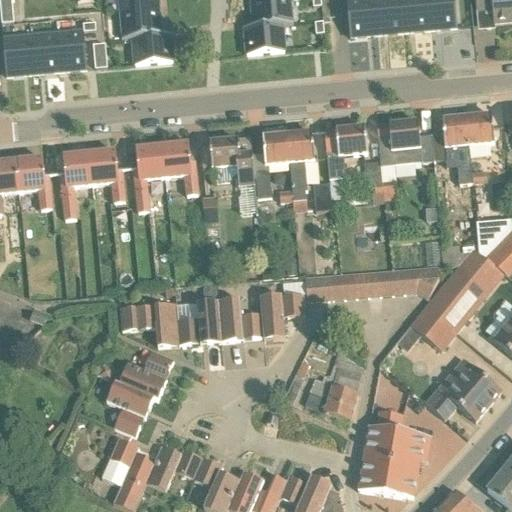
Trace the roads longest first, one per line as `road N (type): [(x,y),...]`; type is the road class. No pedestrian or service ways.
road 1 (residential): [(0,133),(511,81)]
road 2 (residential): [(354,466),(261,448),(236,426),(234,410),(316,317),(340,314),(373,328),(373,364)]
road 3 (residential): [(424,511),(511,409)]
